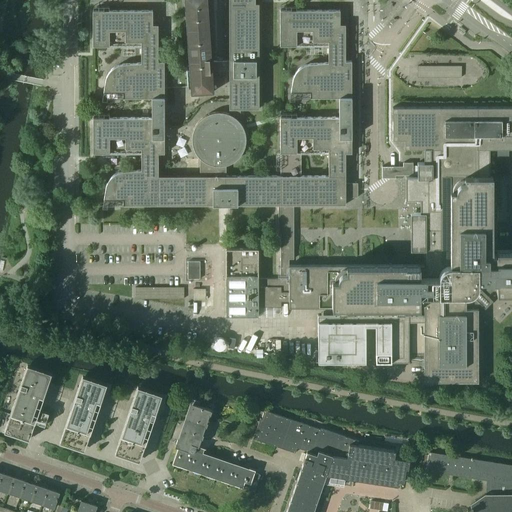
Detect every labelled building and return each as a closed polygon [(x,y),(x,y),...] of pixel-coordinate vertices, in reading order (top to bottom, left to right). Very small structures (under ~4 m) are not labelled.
[(164,61),(158,61),(158,24),(153,25),(153,10),(109,10),(93,10),(93,46),(94,46),(110,46),(141,46),(142,63),(125,64),(124,64),(123,64),(122,64),(121,65),(120,65),(119,65),(118,66),(117,66),(116,66),(116,67),(115,67),(114,68),(113,69),(112,70),(111,71),(110,72),(109,73),(108,74),(108,75),(107,76),(107,77),(107,78),(106,79),(106,80),(106,81),(106,82),(105,83),(104,92),(123,92),(123,98),(152,98),(152,118),(110,118),(94,118),(93,118),(93,153),(95,153),(110,153),(110,138),(126,138),(126,148),(142,148),(142,153),(142,170),(123,171),(122,171),(121,172),(120,172),(119,172),(118,173),(117,173),(116,174),(115,174),(114,175),(113,176),(112,176),(112,177),(111,178),(110,178),(110,179),(109,180),(108,181),(108,182),(108,183),(107,184),(107,185),(106,186),(106,187),(104,199),(124,199),(124,205),(278,205),(279,233),(281,233),(281,279),(259,279),(259,249),(226,249),(226,316),(239,316),(245,316),(251,316),(254,316),(259,316),(259,307),(271,307),(281,307),(281,301),(288,301),(289,301),(289,307),(330,307),(339,307),(339,310),(339,315),(318,315),(318,321),(318,337),(318,351),(318,355),(318,358),(318,361),(319,361),(350,361),(365,361),(365,337),(365,332),(365,324),(371,324),(376,324),(376,333),(376,337),(376,351),(376,361),(377,361),(390,361),(391,361),(408,361),(409,361),(409,358),(423,358),(424,358),(424,382),(478,382),(478,355),(478,353),(478,319),(478,317),(478,308),(477,308),(478,306),(481,303),(481,304),(482,305),(490,297),(489,296),(488,295),(493,291),(497,291),(497,292),(511,292),(511,250),(497,250),(492,250),(492,247),(492,235),(492,221),(497,221),(497,191),(497,177),(497,175),(489,175),(489,148),(511,148),(511,106),(471,107),(465,107),(393,107),(393,139),(405,139),(405,149),(424,149),(424,163),(418,163),(418,167),(417,166),(416,166),(415,166),(414,166),(413,167),(412,167),(412,168),(412,169),(411,169),(411,170),(411,171),(411,172),(412,172),(412,173),(413,174),(414,174),(415,174),(415,175),(416,175),(417,174),(418,174),(418,175),(418,177),(406,177),(406,200),(421,200),(421,213),(415,213),(415,230),(411,230),(411,250),(424,250),(424,265),(403,265),(399,265),(289,265),(289,259),(294,259),(294,205),(346,204),(346,197),(358,197),(358,183),(346,183),(346,153),(352,153),(352,61),(345,61),(345,24),(340,24),(340,10),(297,10),(281,10),(280,10),(280,46),(297,46),(297,30),(313,30),(313,41),(329,41),(329,62),(311,64),(310,64),(309,64),(308,64),(307,64),(306,65),(305,65),(304,65),(303,66),(302,67),(301,67),(300,68),(299,69),(298,69),(298,70),(297,71),(296,72),(296,73),(295,74),(294,75),(294,76),(294,77),(294,78),(293,79),(293,80),(291,91),(310,91),(311,97),(339,97),(339,117),(297,117),(281,117),(280,117),(281,153),(281,169),(281,176),(226,176),(226,165),(227,165),(228,164),(229,164),(230,164),(231,163),(232,163),(233,162),(234,162),(235,161),(235,160),(236,160),(237,159),(238,158),(239,157),(240,156),(241,155),(241,154),(242,154),(242,153),(243,152),(243,151),(244,150),(244,149),(244,148),(245,147),(245,146),(245,145),(246,144),(246,143),(246,142),(246,141),(246,140),(246,139),(246,138),(246,137),(246,136),(246,135),(246,134),(245,133),(245,132),(245,131),(244,130),(244,129),(244,128),(243,127),(243,126),(242,125),(242,124),(241,123),(240,109),(259,109),(259,0),(229,0),(229,61),(223,61),(223,57),(218,57),(218,61),(215,61),(212,61),(207,0),(184,0),(189,68),(187,68),(187,69),(189,85),(189,86),(189,87),(191,87),(191,93),(214,91),(213,78),(229,76),(229,114),(228,114),(227,113),(226,113),(225,113),(224,112),(223,112),(222,112),(221,112),(220,112),(219,112),(218,112),(217,112),(215,112),(214,112),(213,113),(212,113),(211,113),(210,114),(209,114),(208,114),(207,115),(206,115),(206,116),(205,116),(204,117),(203,117),(202,118),(201,119),(200,120),(199,121),(199,122),(198,123),(197,123),(197,124),(196,125),(196,126),(195,127),(195,128),(194,129),(194,130),(194,131),(193,132),(193,133),(193,134),(193,135),(193,136),(192,137),(192,138),(192,139),(192,140),(192,141),(193,142),(193,143),(193,144),(193,145),(193,146),(194,147),(194,148),(194,149),(195,150),(195,151),(196,152),(196,153),(197,154),(198,155),(200,158),(200,176),(158,176),(158,153),(165,153),(164,88),(164,61)] [(461,76),(461,65),(417,66),(417,77),(461,76)] [(200,261),(196,261),(188,261),(188,275),(188,279),(200,279),(200,261)] [(184,286),(135,286),(135,299),(183,299),(184,286)] [(193,300),(206,300),(206,289),(193,289),(193,300)] [(210,337),(210,348),(236,350),(236,338),(210,337)] [(43,398),(51,375),(27,367),(5,432),(29,440),(35,421),(43,398)] [(84,451),(107,383),(83,375),(60,443),(84,451)] [(139,462),(162,394),(138,386),(115,453),(139,462)] [(207,422),(211,410),(193,403),(188,416),(207,422)] [(257,427),(253,438),(276,446),(295,453),(297,448),(307,451),(301,468),(286,511),(313,511),(326,474),(342,477),(342,479),(346,480),(350,481),(351,478),(398,485),(399,480),(404,481),(406,471),(406,468),(409,468),(410,460),(406,459),(395,457),(396,450),(358,445),(359,440),(325,429),(321,427),(320,429),(265,410),(264,412),(262,418),(261,418),(259,421),(258,421),(256,427),(257,427)] [(45,425),(49,413),(43,411),(39,423),(45,425)] [(202,434),(207,422),(188,416),(184,428),(202,434)] [(198,446),(202,434),(184,428),(180,440),(184,441),(193,444),(198,446)] [(185,468),(193,444),(184,441),(182,445),(176,443),(175,446),(178,447),(172,464),(185,468)] [(205,450),(206,448),(198,446),(193,444),(185,468),(200,473),(206,456),(203,455),(205,450)] [(511,511),(511,492),(511,491),(511,465),(429,453),(426,471),(452,475),(486,480),(486,494),(485,494),(471,504),(473,511),(511,511)] [(213,478),(219,461),(206,456),(200,473),(213,478)] [(226,482),(232,465),(219,461),(213,478),(226,482)] [(254,473),(255,470),(249,468),(248,470),(232,465),(226,482),(255,492),(260,475),(254,473)] [(0,489),(9,493),(15,477),(2,473),(0,479),(0,489)] [(20,497),(25,481),(15,477),(9,493),(20,497)] [(33,501),(38,485),(25,481),(20,497),(33,501)] [(44,505),(49,489),(38,485),(33,501),(44,505)] [(54,508),(60,493),(49,489),(44,505),(54,508)] [(95,511),(97,506),(81,500),(77,511),(95,511)]
